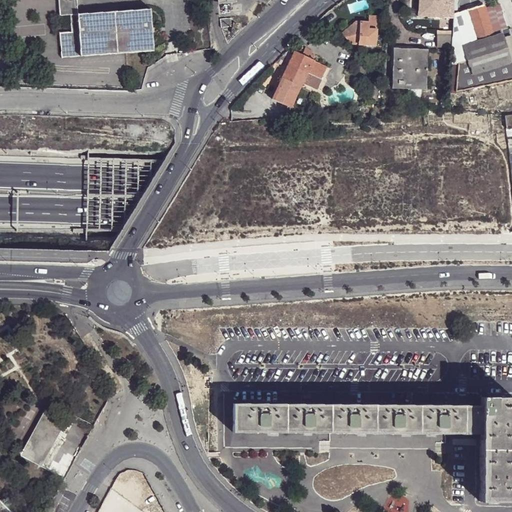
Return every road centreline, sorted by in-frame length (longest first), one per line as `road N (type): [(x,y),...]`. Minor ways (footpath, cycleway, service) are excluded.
road 1 (motorway): [(0,208),(511,198)]
road 2 (motorway): [(509,166),(331,176),(0,177)]
road 3 (unclassified): [(141,293),(511,272)]
road 4 (residential): [(129,313),(167,384),(184,440),(242,511)]
road 5 (residential): [(189,109),(0,102)]
road 6 (tertiary): [(211,115),(322,0)]
road 7 (tertiary): [(290,0),(201,78),(189,109)]
road 8 (tertiary): [(114,270),(182,153)]
road 9 (residential): [(164,458),(146,448),(118,452),(76,511)]
